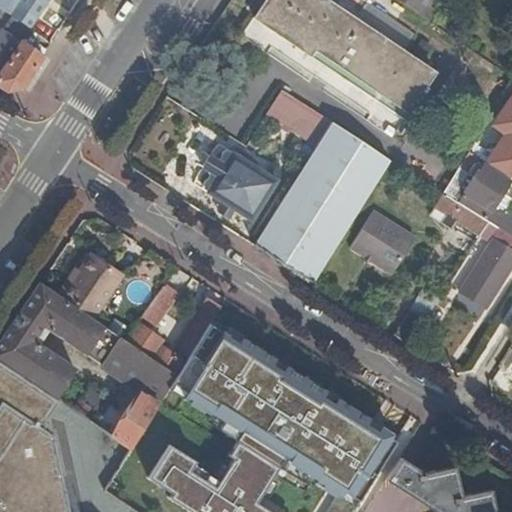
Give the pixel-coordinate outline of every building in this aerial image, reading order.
[(391,141),(433,76),(400,55),(318,0),(267,0),(252,23),(241,40),(391,141)] [(390,0),(422,21),(434,0),(390,0)] [(19,45),(21,43),(42,56),(48,47),(7,18),(0,28),(0,33),(0,34),(19,45)] [(0,34),(0,87),(5,91),(20,88),(42,56),(21,43),(19,45),(0,34)] [(282,93),(266,116),(314,147),(328,123),(282,93)] [(511,100),(493,127),(511,139),(511,100)] [(455,127),(461,119),(453,114),(448,122),(455,127)] [(314,147),(294,179),(251,249),(310,285),(386,161),(328,123),(314,147)] [(473,158),(466,153),(440,194),(442,195),(447,199),(473,158)] [(228,155),(202,193),(211,198),(236,160),(228,155)] [(274,185),(236,160),(211,198),(248,222),(274,185)] [(459,198),(467,203),(463,209),(486,224),(489,225),(497,215),(490,210),(506,183),(479,166),(459,198)] [(451,229),(455,222),(478,236),(486,224),(463,209),(447,199),(442,195),(434,209),(444,215),(440,223),(451,229)] [(511,218),(505,214),(495,229),(511,239),(511,218)] [(367,215),(345,251),(389,278),(411,241),(367,215)] [(511,259),(511,252),(491,239),(457,291),(482,306),(511,259)] [(69,285),(64,281),(53,296),(90,322),(119,279),(88,258),(78,273),(69,285)] [(78,273),(72,270),(64,281),(69,285),(78,273)] [(40,329),(135,395),(108,437),(128,451),(133,443),(141,431),(169,390),(175,380),(124,345),(105,332),(90,322),(53,296),(38,286),(10,328),(12,329),(0,347),(0,365),(52,400),(72,369),(31,342),(40,329)] [(173,301),(160,292),(146,313),(159,321),(173,301)] [(432,310),(414,299),(391,337),(409,348),(432,310)] [(184,360),(216,309),(202,300),(170,351),(184,360)] [(131,335),(113,321),(105,332),(124,345),(131,335)] [(131,335),(124,345),(175,380),(185,365),(159,349),(162,344),(137,327),(131,335)] [(354,511),(396,444),(208,327),(185,365),(175,380),(169,390),(184,400),(180,407),(200,419),(203,415),(240,437),(205,493),(183,479),(189,469),(161,451),(140,487),(163,501),(159,507),(167,511),(257,511),(254,510),(279,471),(332,504),(327,511),(354,511)] [(64,511),(42,413),(0,385),(0,511),(64,511)] [(400,462),(389,480),(440,511),(491,511),(486,493),(458,499),(450,470),(424,476),(400,462)] [(440,511),(389,480),(385,486),(427,511),(440,511)]
